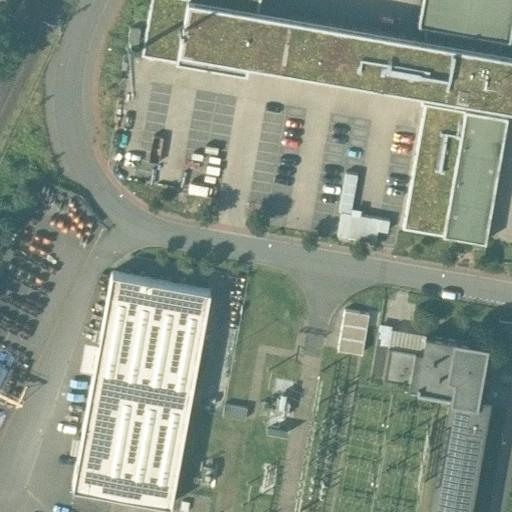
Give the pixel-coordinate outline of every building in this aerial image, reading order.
[(150,0),(141,52),(175,58),(246,71),(249,59),(277,64),(422,89),(420,101),(424,102),(402,225),(485,239),(507,114),(499,112),(501,103),(509,105),(509,104),(511,104),(511,50),(500,48),(501,38),(509,39),(511,23),(511,0),(421,0),(417,23),(426,24),(424,35),(287,11),(258,6),(258,0),(150,0)] [(210,288),(111,270),(79,446),(72,485),(106,492),(170,503),(173,486),(188,406),(210,288)] [(361,352),(369,311),(343,306),(335,347),(361,352)] [(0,416),(1,413),(0,412),(22,358),(0,349),(0,416)] [(465,511),(487,399),(452,393),(450,406),(448,406),(444,429),(446,429),(430,511),(465,511)] [(246,407),(224,403),(222,415),(244,418),(246,407)]
